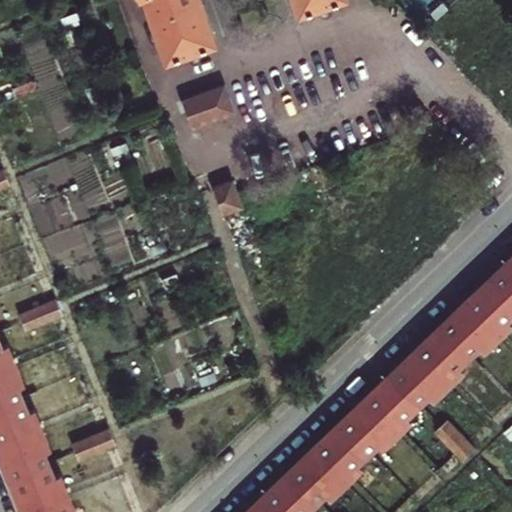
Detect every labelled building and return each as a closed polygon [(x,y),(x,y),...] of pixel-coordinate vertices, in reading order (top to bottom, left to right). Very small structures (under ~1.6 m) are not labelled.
[(148,0),(160,32),(167,49),(212,33),(199,0),(148,0)] [(488,0),(453,0),(425,30),(446,50),(492,3),(488,0)] [(511,25),(510,23),(462,70),(501,110),(511,99),(511,25)] [(234,102),(225,79),(183,94),(185,100),(191,118),(234,102)] [(160,159),(166,176),(176,172),(161,129),(143,135),(152,162),(160,159)] [(0,177),(8,174),(6,167),(0,169),(0,177)] [(0,185),(11,181),(8,174),(0,177),(0,185)] [(242,200),(232,174),(214,181),(223,207),(242,200)] [(358,323),(462,226),(425,187),(322,285),(358,323)] [(337,187),(324,200),(351,228),(364,215),(337,187)] [(511,253),(494,271),(511,288),(511,253)] [(511,322),(511,288),(494,271),(470,294),(443,319),(473,351),(485,340),(489,344),(511,322)] [(62,302),(59,295),(25,309),(28,316),(62,302)] [(65,309),(62,302),(28,316),(31,323),(65,309)] [(467,364),(472,369),(480,361),(481,360),(473,351),(443,319),(441,322),(421,341),(394,367),(425,399),(436,388),(439,392),(467,364)] [(10,340),(5,342),(0,329),(0,404),(27,394),(21,380),(26,378),(10,340)] [(367,394),(362,399),(344,417),(375,448),(386,437),(389,440),(418,413),(423,418),(434,408),(425,399),(394,367),(367,394)] [(27,394),(0,404),(0,440),(4,450),(14,475),(53,458),(48,445),(54,443),(38,404),(32,407),(27,394)] [(452,416),(446,421),(473,449),(479,444),(452,416)] [(375,448),(344,417),(320,440),(294,465),(325,498),(332,506),(343,496),(338,490),(369,461),(365,457),(375,448)] [(468,454),(473,449),(446,421),(440,427),(467,455),(468,454)] [(113,426),(79,440),(81,446),(115,432),(113,426)] [(84,453),(118,439),(115,432),(81,446),(84,453)] [(65,470),(59,472),(53,458),(14,475),(26,503),(29,511),(76,511),(75,509),(80,506),(65,470)] [(317,511),(318,511),(314,508),(325,498),(294,465),(266,493),(246,511),(317,511)]
